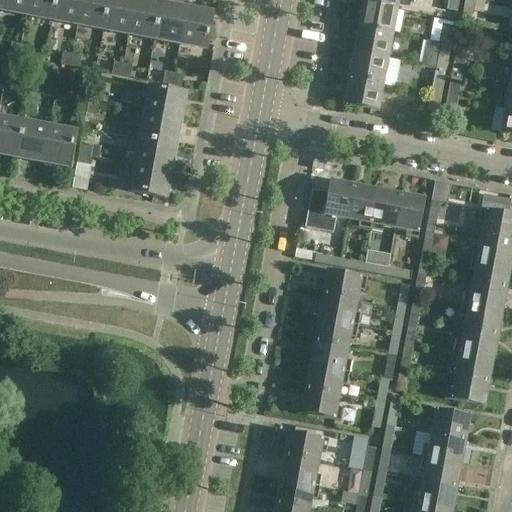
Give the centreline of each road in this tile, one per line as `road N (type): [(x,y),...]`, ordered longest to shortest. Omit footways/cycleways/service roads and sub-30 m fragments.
road 1 (residential): [(209,386),(245,394),(297,123)]
road 2 (residential): [(230,271),(0,227)]
road 3 (residential): [(0,263),(223,308)]
road 4 (residential): [(511,165),(297,123)]
road 5 (residential): [(230,271),(259,116)]
road 6 (residential): [(185,511),(209,386)]
